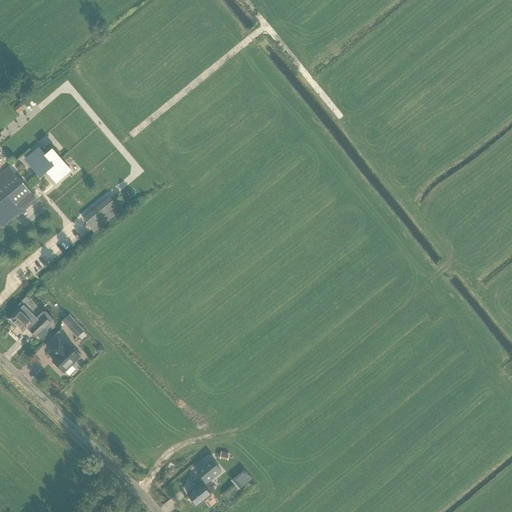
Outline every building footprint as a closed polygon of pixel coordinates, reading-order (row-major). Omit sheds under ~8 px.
[(38,148),(35,151),(32,153),(35,158),(28,164),(40,178),(47,172),(54,166),(44,155),(38,148)] [(52,149),(48,152),(44,155),(54,166),(47,172),(56,183),(70,171),(52,149)] [(0,226),(2,229),(36,200),(9,167),(0,174),(0,164),(1,164),(0,163),(0,226)] [(121,212),(111,200),(84,221),(94,233),(121,212)] [(30,331),(36,336),(44,328),(47,331),(52,326),(49,323),(53,319),(47,312),(43,311),(37,317),(25,304),(10,319),(23,332),(27,327),(30,331)] [(85,331),(70,315),(63,322),(78,337),(85,331)] [(55,357),(51,361),(55,364),(54,365),(60,371),(61,370),(64,373),(76,362),(82,356),(75,350),(68,344),(66,345),(59,338),(48,350),(55,357)] [(195,491),(188,496),(193,501),(192,503),(194,505),(196,505),(197,506),(211,495),(210,494),(215,490),(210,484),(223,473),(213,460),(197,473),(204,482),(202,484),(194,490),(195,491)]
